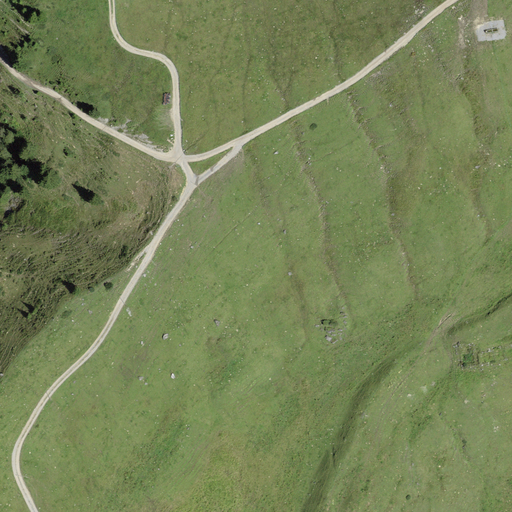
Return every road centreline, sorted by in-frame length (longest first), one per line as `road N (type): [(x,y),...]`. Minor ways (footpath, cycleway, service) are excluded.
road 1 (track): [(40,511),(18,472),(28,424),(97,337),(198,184),(178,163)]
road 2 (track): [(0,55),(96,124),(180,160),(175,65),(128,45),(116,28),(114,0)]
road 3 (track): [(178,163),(257,135),(341,90),(449,0)]
